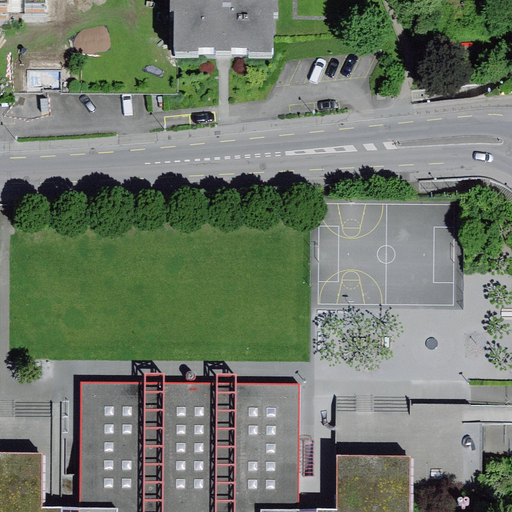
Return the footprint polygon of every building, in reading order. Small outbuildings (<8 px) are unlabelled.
[(283,0),(181,0),(181,62),(224,63),(283,63),(283,0)] [(196,375),(195,374),(194,372),(193,371),(191,371),(189,371),(188,372),(186,373),(186,375),(185,376),(185,378),(186,379),(187,381),(189,381),(191,382),(192,381),(194,380),(195,379),(196,377),(196,375)] [(305,511),(305,385),(80,385),(80,508),(42,508),(2,508),(0,507),(0,511),(305,511)] [(0,507),(42,508),(42,457),(0,456),(0,507)] [(338,459),(337,511),(410,511),(410,459),(338,459)]
